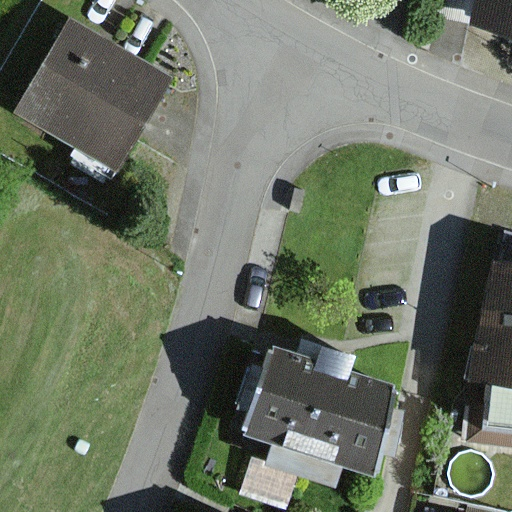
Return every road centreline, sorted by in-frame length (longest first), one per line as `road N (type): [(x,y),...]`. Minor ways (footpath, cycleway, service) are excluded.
road 1 (unclassified): [(142,511),(224,255),(278,24)]
road 2 (residential): [(278,24),(511,140)]
